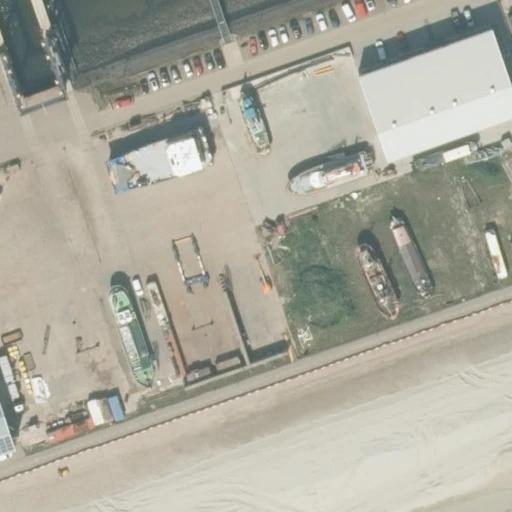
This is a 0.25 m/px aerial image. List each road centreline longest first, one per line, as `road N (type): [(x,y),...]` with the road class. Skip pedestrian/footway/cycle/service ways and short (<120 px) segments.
road 1 (unclassified): [(0,481),(511,298)]
road 2 (unclassified): [(446,0),(0,157)]
